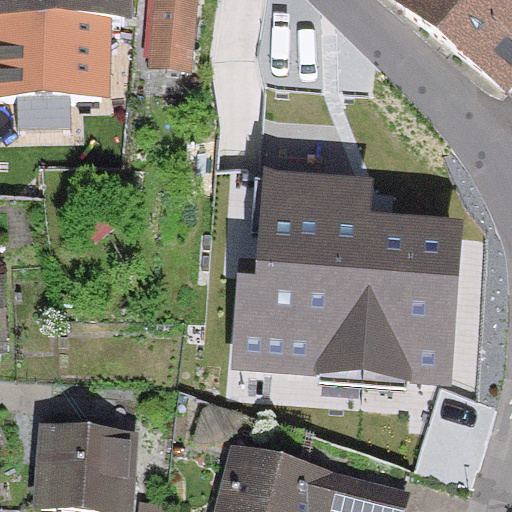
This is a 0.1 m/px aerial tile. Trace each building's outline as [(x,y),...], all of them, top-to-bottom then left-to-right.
[(131,0),(0,0),(0,91),(97,92),(98,7),(131,7),(131,0)] [(302,0),(235,0),(224,56),(288,69),(302,0)] [(511,80),(511,1),(510,0),(414,0),(510,83),(511,80)] [(368,181),(267,173),(259,277),(242,276),(235,366),(448,382),(460,222),(365,215),(368,181)] [(131,511),(137,442),(35,435),(29,511),(131,511)] [(408,511),(411,503),(198,453),(184,511),(408,511)]
